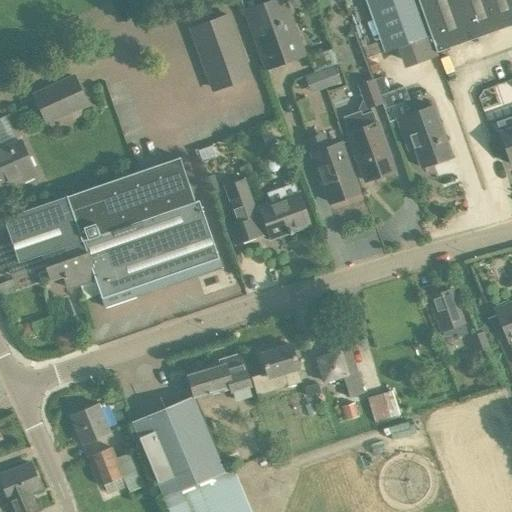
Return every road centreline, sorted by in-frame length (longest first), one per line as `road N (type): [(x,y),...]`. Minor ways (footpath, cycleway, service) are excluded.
road 1 (residential): [(18,392),(292,294),(511,231)]
road 2 (residential): [(70,511),(18,392)]
